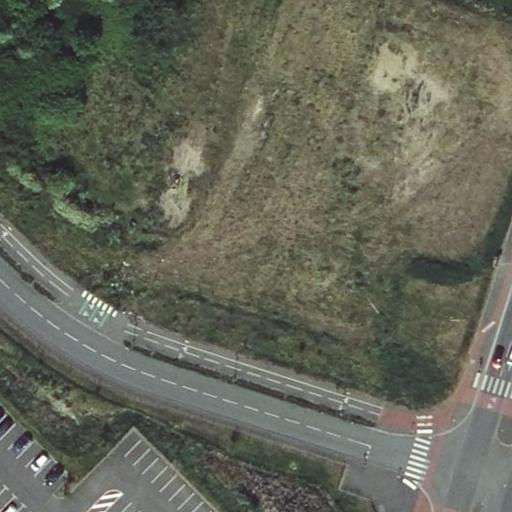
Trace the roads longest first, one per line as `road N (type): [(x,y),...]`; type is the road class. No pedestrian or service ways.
road 1 (unclassified): [(0,281),(49,325),(133,369),(468,471)]
road 2 (primary): [(511,333),(468,471)]
